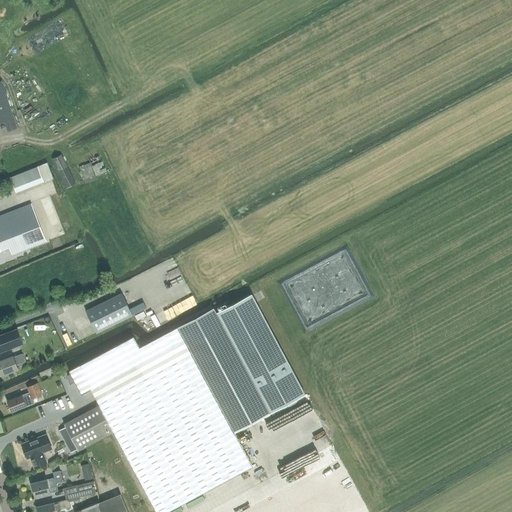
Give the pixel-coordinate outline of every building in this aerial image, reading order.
[(7,131),(18,128),(16,123),(17,123),(2,80),(0,80),(0,123),(4,122),(7,131)] [(66,188),(76,183),(62,154),(52,159),(66,188)] [(89,159),(92,166),(96,175),(107,171),(100,155),(89,159)] [(86,183),(96,179),(90,163),(79,167),(86,183)] [(16,192),(44,181),(38,166),(10,177),(16,192)] [(46,241),(31,203),(0,215),(0,249),(1,252),(9,248),(12,255),(46,241)] [(97,333),(133,315),(122,293),(86,311),(97,333)] [(256,302),(253,295),(252,294),(217,313),(216,314),(213,308),(178,327),(188,344),(192,352),(220,404),(226,415),(235,432),(270,414),(306,395),(256,302)] [(92,323),(81,326),(83,335),(94,331),(92,323)] [(0,352),(23,344),(22,342),(31,339),(28,330),(20,334),(18,329),(0,335),(0,352)] [(82,394),(91,389),(139,364),(144,361),(146,360),(144,356),(141,352),(133,337),(69,371),(79,390),(82,394)] [(139,364),(91,389),(100,405),(114,432),(157,511),(167,511),(252,466),(235,432),(226,415),(220,404),(192,352),(153,374),(146,360),(144,361),(139,364)] [(14,356),(0,360),(0,373),(1,375),(19,369),(17,364),(25,361),(22,354),(14,357),(14,356)] [(11,412),(27,406),(34,403),(32,399),(43,394),(38,382),(27,387),(29,392),(22,395),(7,401),(11,412)] [(114,432),(100,405),(64,424),(78,451),(114,432)] [(34,468),(47,463),(43,453),(51,449),(46,435),(21,444),(22,446),(21,448),(22,450),(24,451),(27,459),(30,458),(34,468)] [(245,447),(255,442),(252,436),(242,440),(245,447)] [(367,511),(340,459),(241,511),(367,511)] [(85,479),(92,477),(88,462),(80,465),(85,479)] [(57,483),(63,482),(60,470),(53,472),(54,478),(47,479),(31,483),(35,498),(51,494),(49,486),(57,484),(57,483)] [(86,482),(81,484),(63,488),(66,500),(54,503),(54,502),(36,506),(37,511),(56,511),(71,507),(70,502),(80,499),(80,497),(96,493),(96,492),(93,481),(92,481),(86,482)] [(82,511),(102,511),(99,503),(98,502),(82,509),(82,511)]
